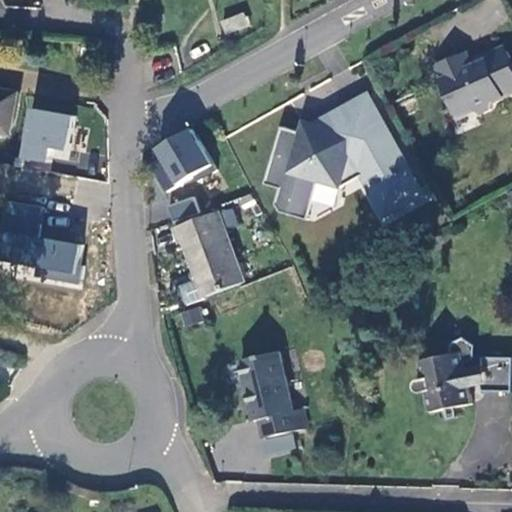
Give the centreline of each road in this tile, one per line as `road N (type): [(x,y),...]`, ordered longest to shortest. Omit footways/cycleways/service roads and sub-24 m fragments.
road 1 (residential): [(508,501),(204,493),(192,499)]
road 2 (residential): [(126,145),(382,0)]
road 3 (residential): [(127,359),(133,335),(126,145)]
road 4 (residential): [(126,145),(126,54),(111,24),(55,15)]
road 5 (residential): [(50,416),(65,447),(96,462),(129,457),(154,433)]
